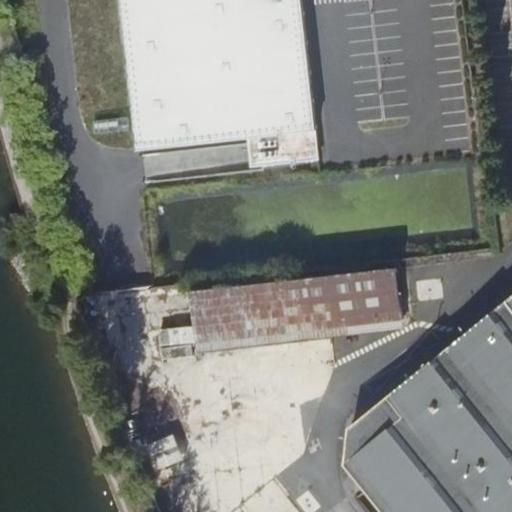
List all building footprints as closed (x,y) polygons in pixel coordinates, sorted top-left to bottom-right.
[(311,129),(297,0),(118,0),(134,147),(248,136),(311,129)] [(311,129),(248,136),(251,167),(315,160),(311,129)] [(195,292),(200,334),(332,319),(404,311),(399,268),(195,292)] [(511,511),(511,297),(360,419),(350,460),(391,511),(511,511)] [(333,329),(332,319),(200,334),(201,343),(333,329)] [(201,343),(207,386),(186,388),(195,465),(237,460),(243,511),(261,511),(303,507),(288,376),(337,370),(333,329),(201,343)]
